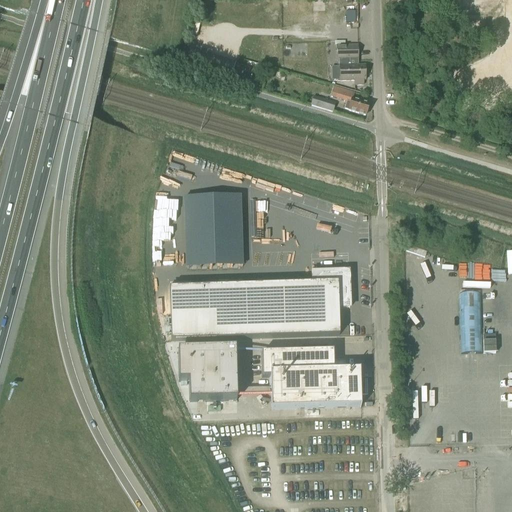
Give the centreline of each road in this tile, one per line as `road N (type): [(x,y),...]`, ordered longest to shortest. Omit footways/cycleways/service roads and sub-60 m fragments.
road 1 (motorway): [(142,511),(79,396),(54,285),(63,165),(98,0)]
road 2 (motorway): [(0,332),(83,0)]
road 3 (unclassified): [(380,207),(387,511)]
road 4 (motorway): [(57,0),(0,229)]
road 5 (unclassified): [(427,143),(379,130),(377,0)]
road 6 (motorway): [(50,0),(0,141)]
road 7 (unknown): [(426,429),(445,385),(437,298)]
